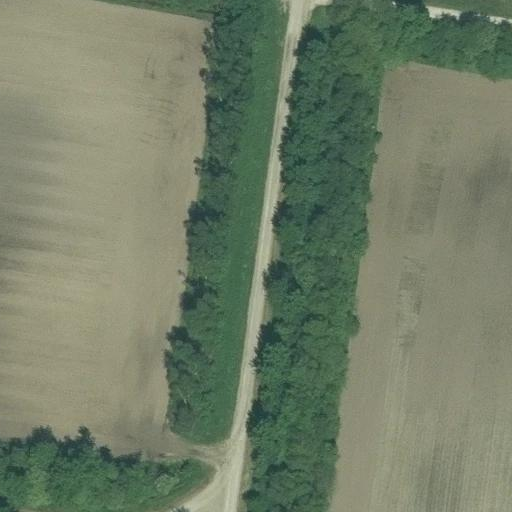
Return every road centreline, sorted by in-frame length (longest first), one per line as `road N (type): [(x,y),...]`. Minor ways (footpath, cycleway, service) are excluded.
road 1 (track): [(304,0),(233,511)]
road 2 (track): [(511,23),(365,0)]
